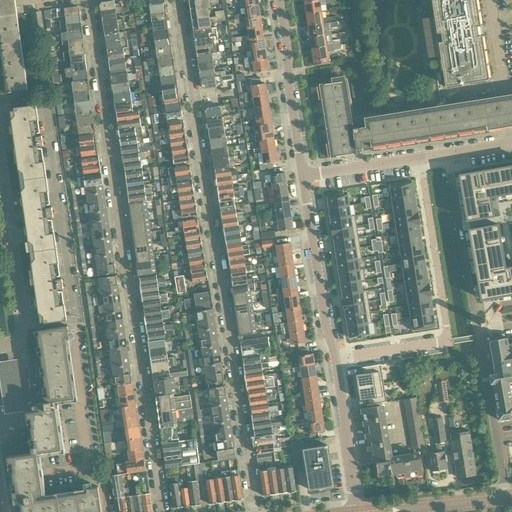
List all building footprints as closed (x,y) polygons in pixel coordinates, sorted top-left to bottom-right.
[(15,0),(0,0),(0,40),(7,93),(22,91),(23,101),(30,100),(28,90),(16,6),(15,0)] [(190,0),(188,0),(190,9),(200,8),(200,9),(208,8),(208,9),(210,8),(209,2),(215,1),(221,0),(190,0)] [(429,18),(421,19),(428,59),(435,57),(441,56),(446,85),(447,85),(447,89),(462,86),(461,83),(461,82),(470,81),(471,85),(486,82),(485,79),(486,79),(489,78),(482,34),(479,35),(477,26),(478,26),(481,25),(476,0),(432,0),(435,17),(429,18)] [(100,6),(100,11),(121,8),(121,4),(114,5),(114,1),(102,3),(99,6),(100,6)] [(320,1),(304,3),(306,15),(322,13),(321,6),(320,1)] [(165,3),(150,5),(151,14),(166,12),(165,3)] [(246,15),(235,16),(236,20),(244,19),(246,19),(261,17),(259,6),(245,8),(246,15)] [(61,11),(57,12),(57,18),(62,17),(80,15),(80,9),(77,7),(61,9),(61,11)] [(121,8),(100,11),(102,19),(116,17),(116,13),(122,12),(127,12),(126,7),(121,8)] [(200,8),(190,9),(191,20),(202,19),(209,18),(208,9),(208,8),(200,9),(200,8)] [(41,12),(32,13),(34,28),(43,27),(41,12)] [(166,12),(151,14),(152,23),(167,21),(166,12)] [(322,13),(306,15),(308,27),(323,24),(330,23),(337,22),(336,17),(323,19),(322,13)] [(66,21),(60,21),(60,24),(60,25),(60,26),(81,23),(80,15),(62,17),(66,17),(66,21)] [(202,19),(191,20),(193,32),(215,29),(215,28),(211,29),(210,23),(224,21),(224,16),(216,18),(216,17),(209,18),(202,19)] [(116,17),(102,19),(103,27),(124,24),(123,19),(117,21),(116,17)] [(261,17),(246,19),(248,30),(262,27),(261,17)] [(167,21),(152,23),(154,32),(169,30),(167,21)] [(81,23),(60,26),(61,30),(67,29),(67,32),(67,33),(82,30),(81,23)] [(124,24),(103,27),(104,35),(119,33),(118,29),(124,28),(124,24)] [(323,24),(308,27),(309,38),(325,36),(323,24)] [(262,27),(248,30),(250,40),(264,38),(262,27)] [(215,29),(193,32),(194,40),(217,36),(215,29)] [(67,32),(61,33),(62,37),(62,42),(83,39),(82,30),(67,33),(67,32)] [(169,30),(154,32),(155,41),(170,39),(169,30)] [(119,33),(104,35),(105,43),(126,40),(125,35),(125,32),(119,33)] [(325,36),(309,38),(311,50),(327,47),(333,46),(340,45),(340,40),(332,41),(331,35),(325,36)] [(217,36),(194,40),(195,48),(218,44),(217,36)] [(264,38),(250,40),(251,51),(266,49),(264,38)] [(83,39),(62,42),(63,46),(69,45),(69,49),(84,46),(83,39)] [(170,39),(155,41),(156,50),(172,48),(170,39)] [(126,40),(105,43),(106,51),(121,49),(122,49),(122,48),(127,48),(127,44),(126,40)] [(218,44),(195,48),(196,56),(219,52),(218,44)] [(70,52),(63,53),(64,58),(85,54),(84,46),(69,49),(70,52)] [(327,47),(311,50),(313,62),(314,66),(330,63),(327,47)] [(156,50),(152,51),(154,60),(158,59),(173,57),(172,48),(156,50)] [(121,49),(106,51),(108,61),(124,59),(122,49),(121,49)] [(250,58),(245,59),(245,63),(250,63),(253,62),(267,60),(266,49),(251,51),(252,58),(250,58)] [(219,52),(196,56),(197,64),(218,60),(217,56),(217,53),(219,53),(219,52)] [(85,54),(64,58),(64,62),(71,61),(71,65),(86,62),(85,54)] [(173,57),(158,59),(159,68),(174,66),(173,57)] [(124,59),(108,61),(109,71),(125,69),(124,59)] [(218,60),(197,64),(198,72),(213,69),(212,66),(218,65),(218,60)] [(250,63),(245,63),(246,68),(250,67),(251,74),(269,71),(267,60),(253,62),(250,63)] [(71,68),(65,69),(66,73),(87,70),(86,62),(71,65),(71,68)] [(174,66),(159,68),(160,77),(176,75),(174,66)] [(125,69),(109,71),(110,75),(111,85),(128,82),(127,72),(126,73),(125,69)] [(213,69),(198,72),(199,79),(220,76),(219,72),(213,73),(213,69)] [(87,70),(66,73),(66,78),(72,77),(73,81),(88,79),(87,70)] [(176,75),(160,77),(162,86),(177,84),(176,75)] [(220,76),(199,79),(200,87),(203,89),(221,86),(221,82),(231,80),(230,75),(220,77),(220,76)] [(250,94),(245,94),(246,99),(251,98),(253,97),(268,95),(266,84),(262,84),(261,85),(261,79),(254,80),(254,86),(252,86),(253,93),(250,94)] [(88,80),(72,83),(73,93),(89,91),(88,80)] [(318,86),(329,158),(354,154),(342,80),(334,81),(334,83),(318,86)] [(128,82),(111,85),(113,95),(129,92),(128,82)] [(177,84),(162,86),(163,95),(178,93),(177,84)] [(89,91),(73,93),(75,103),(91,101),(89,91)] [(129,92),(113,95),(114,104),(131,102),(129,92)] [(163,95),(161,96),(162,105),(165,104),(180,102),(178,93),(163,95)] [(251,98),(246,99),(246,103),(254,101),(255,108),(269,106),(268,95),(253,97),(251,98)] [(511,98),(506,99),(368,121),(369,127),(353,129),(356,149),(363,148),(362,145),(371,143),(372,148),(487,130),(487,131),(511,127),(511,126),(511,98)] [(91,101),(75,103),(76,115),(92,113),(91,101)] [(131,102),(114,104),(116,114),(132,112),(131,102)] [(162,105),(161,105),(162,114),(166,113),(182,111),(180,102),(165,104),(162,105)] [(36,135),(40,133),(38,121),(36,105),(14,108),(14,111),(10,111),(11,119),(12,126),(10,127),(11,134),(13,134),(16,155),(15,156),(16,163),(17,163),(18,170),(19,170),(22,191),(21,191),(22,198),(21,198),(22,206),(23,206),(26,227),(25,227),(26,235),(28,235),(29,242),(32,262),(31,262),(32,269),(31,270),(32,277),(34,277),(37,298),(35,299),(36,306),(38,306),(39,313),(40,322),(44,321),(44,324),(67,320),(64,305),(62,292),(58,292),(58,290),(63,289),(62,279),(56,280),(56,278),(60,276),(52,221),(48,220),(47,218),(53,217),(52,208),(46,209),(46,206),(50,205),(42,149),(38,149),(37,147),(43,146),(42,136),(36,137),(36,135)] [(256,116),(252,116),(254,126),(258,125),(272,123),(269,106),(255,108),(256,116)] [(204,112),(205,120),(221,117),(219,107),(207,109),(204,112)] [(132,112),(116,114),(117,122),(139,119),(138,111),(132,112)] [(182,111),(166,113),(168,122),(183,120),(182,111)] [(92,113),(76,115),(78,127),(94,125),(92,113)] [(205,120),(207,130),(222,127),(221,117),(205,120)] [(139,119),(117,122),(118,130),(134,128),(140,127),(139,119)] [(183,120),(168,122),(169,131),(185,129),(183,120)] [(258,125),(254,126),(255,136),(256,143),(260,142),(274,140),(272,123),(258,125)] [(94,125),(78,127),(79,137),(95,135),(94,125)] [(134,128),(118,130),(119,139),(142,135),(140,127),(134,128)] [(207,130),(209,140),(224,138),(222,127),(207,130)] [(170,135),(164,136),(165,140),(186,137),(185,129),(169,131),(170,135)] [(95,135),(79,137),(80,147),(96,144),(95,135)] [(142,135),(119,139),(121,147),(143,144),(142,135)] [(165,140),(159,141),(159,145),(165,144),(171,143),(172,147),(187,145),(186,137),(165,140)] [(209,140),(211,150),(226,148),(224,138),(209,140)] [(274,140),(260,142),(262,153),(276,151),(274,140)] [(96,144),(80,147),(82,157),(98,155),(96,144)] [(143,144),(121,147),(122,155),(139,153),(153,151),(153,146),(143,148),(143,144)] [(173,152),(166,153),(167,157),(188,153),(187,145),(172,147),(173,152)] [(226,148),(211,150),(212,160),(227,158),(226,148)] [(259,153),(254,154),(255,158),(263,157),(264,164),(260,165),(260,171),(273,169),(272,163),(278,162),(276,151),(262,153),(259,153)] [(139,153),(122,155),(123,164),(140,161),(139,153)] [(188,153),(167,157),(168,161),(174,160),(174,164),(175,164),(176,168),(190,166),(190,162),(188,153)] [(82,163),(76,164),(76,168),(100,165),(99,156),(82,159),(82,163)] [(227,158),(212,160),(214,170),(229,168),(227,158)] [(140,161),(123,164),(124,172),(141,169),(141,166),(147,165),(146,161),(140,161)] [(100,165),(76,168),(78,176),(101,173),(100,165)] [(511,165),(459,175),(467,220),(494,216),(493,214),(490,197),(511,192),(511,165)] [(175,168),(169,169),(170,173),(170,177),(192,174),(190,166),(176,168),(175,168)] [(229,168),(214,170),(215,179),(236,176),(235,171),(229,172),(229,168)] [(141,169),(124,172),(124,173),(125,178),(125,179),(148,176),(148,172),(142,173),(141,169)] [(272,182),(264,184),(265,188),(272,187),(287,184),(285,173),(271,175),(272,182)] [(192,174),(170,177),(172,186),(178,185),(193,182),(192,174)] [(80,178),(82,187),(103,184),(102,175),(80,178)] [(148,176),(125,179),(126,187),(144,185),(143,181),(149,180),(148,176)] [(236,176),(215,179),(216,187),(231,185),(231,182),(237,181),(236,176)] [(178,188),(172,189),(173,194),(194,191),(193,182),(178,185),(178,188)] [(399,185),(388,186),(390,199),(414,195),(412,183),(407,183),(407,182),(399,183),(399,185)] [(82,187),(83,196),(105,193),(103,184),(82,187)] [(287,184),(272,187),(275,203),(289,201),(287,184)] [(144,185),(126,187),(127,195),(151,192),(150,188),(144,189),(144,185)] [(231,185),(216,187),(217,195),(243,192),(242,187),(238,188),(232,189),(231,185)] [(194,191),(173,194),(174,199),(180,198),(180,201),(195,199),(194,191)] [(151,192),(127,195),(128,203),(129,204),(146,202),(145,197),(151,196),(151,192)] [(243,192),(217,195),(218,204),(219,208),(234,206),(234,202),(233,198),(239,197),(243,197),(243,192)] [(84,205),(88,204),(106,202),(105,193),(83,196),(84,205)] [(335,197),(327,198),(329,209),(349,206),(347,195),(343,195),(343,194),(335,195),(335,197)] [(414,195),(390,199),(391,211),(416,207),(414,195)] [(181,205),(175,206),(175,210),(197,207),(195,199),(180,201),(181,205)] [(146,202),(129,204),(130,214),(147,212),(146,201),(146,202)] [(276,209),(271,210),(272,216),(277,215),(278,220),(292,218),(289,201),(275,203),(276,209)] [(85,214),(89,213),(107,211),(106,202),(88,204),(84,205),(85,214)] [(234,206),(219,208),(220,212),(221,220),(242,217),(242,213),(236,214),(234,206)] [(349,206),(329,209),(331,220),(350,217),(350,216),(349,206)] [(176,211),(172,211),(174,219),(177,219),(183,218),(183,222),(198,219),(197,216),(198,216),(197,207),(175,210),(176,211)] [(416,207),(391,211),(393,223),(396,223),(396,222),(419,219),(418,211),(417,212),(416,207)] [(89,213),(91,222),(108,219),(107,211),(89,213)] [(147,212),(130,214),(132,224),(149,222),(147,212)] [(331,224),(330,224),(331,231),(357,227),(355,215),(350,216),(350,217),(331,220),(331,224)] [(242,217),(221,220),(223,229),(238,226),(237,222),(243,221),(242,217)] [(278,220),(270,221),(271,226),(278,224),(279,232),(294,229),(292,218),(278,220)] [(88,231),(92,231),(110,228),(108,219),(91,222),(87,223),(88,231)] [(180,228),(176,228),(176,233),(185,231),(185,233),(200,230),(198,219),(183,222),(179,222),(180,228)] [(419,219),(396,222),(396,223),(397,234),(420,231),(419,226),(420,226),(419,219)] [(149,222),(132,224),(133,235),(150,232),(149,222)] [(498,224),(469,229),(469,230),(481,300),(511,294),(511,266),(503,269),(496,232),(499,232),(498,226),(498,224)] [(238,226),(223,229),(224,237),(245,233),(244,229),(244,225),(238,226)] [(357,227),(331,231),(332,237),(333,236),(334,241),(359,237),(357,227)] [(92,231),(93,240),(111,237),(110,228),(92,231)] [(186,237),(180,237),(181,242),(202,239),(200,230),(185,233),(186,237)] [(274,231),(261,233),(262,239),(275,237),(274,231)] [(397,234),(395,234),(397,247),(399,246),(421,242),(420,231),(397,234)] [(150,232),(133,235),(134,245),(152,242),(150,232)] [(245,233),(224,237),(225,245),(241,243),(240,239),(246,238),(245,233)] [(93,240),(95,249),(112,246),(111,237),(93,240)] [(359,237),(334,241),(336,252),(360,248),(359,237)] [(202,239),(181,242),(181,247),(187,246),(188,250),(203,247),(202,239)] [(152,242),(134,245),(136,255),(153,252),(152,242)] [(421,242),(399,246),(401,258),(423,254),(421,242)] [(241,243),(225,245),(227,253),(248,250),(247,246),(241,247),(241,243)] [(277,253),(270,254),(270,258),(276,257),(278,257),(292,254),(291,243),(276,245),(277,253)] [(91,249),(92,258),(114,255),(112,246),(95,249),(91,249)] [(188,253),(182,254),(183,259),(204,255),(203,247),(188,250),(188,253)] [(360,248),(336,252),(337,263),(357,259),(357,260),(362,259),(360,248)] [(248,250),(227,253),(228,262),(243,260),(243,256),(249,255),(248,250)] [(153,252),(136,255),(137,265),(154,262),(153,252)] [(279,263),(271,265),(272,269),(294,265),(292,254),(278,257),(279,263)] [(423,254),(401,258),(403,270),(425,266),(423,254)] [(92,258),(93,267),(115,264),(114,255),(92,258)] [(204,255),(183,259),(184,263),(190,262),(190,266),(206,264),(204,255)] [(357,259),(337,263),(339,273),(359,270),(357,260),(357,259)] [(243,260),(228,262),(229,270),(251,267),(250,263),(244,264),(243,260)] [(154,262),(137,265),(138,275),(156,273),(154,262)] [(115,264),(93,267),(95,276),(116,273),(115,264)] [(191,270),(185,271),(186,275),(207,272),(206,264),(190,266),(191,270)] [(294,265),(272,269),(273,273),(280,272),(281,278),(296,276),(294,265)] [(425,266),(403,270),(405,281),(405,282),(427,278),(425,266)] [(251,267),(229,270),(230,278),(246,276),(245,272),(251,271),(251,267)] [(359,270),(339,273),(341,284),(361,281),(365,281),(364,269),(359,270)] [(207,272),(186,275),(187,280),(192,279),(193,283),(208,280),(207,272)] [(156,275),(139,278),(140,286),(165,282),(164,278),(157,279),(156,275)] [(117,276),(95,279),(96,288),(100,287),(118,285),(117,276)] [(184,276),(175,277),(178,294),(186,292),(184,276)] [(246,276),(230,278),(231,286),(253,283),(252,279),(246,280),(246,276)] [(283,288),(275,289),(276,297),(280,296),(284,295),(298,293),(296,276),(281,278),(283,288)] [(405,281),(403,282),(405,294),(430,290),(429,283),(428,283),(427,278),(405,282),(405,281)] [(361,281),(341,284),(342,295),(362,292),(362,291),(361,281)] [(165,282),(140,286),(141,294),(158,291),(158,287),(165,286),(165,282)] [(253,283),(231,286),(233,295),(250,292),(254,292),(253,283)] [(118,285),(100,287),(102,296),(119,294),(118,285)] [(343,299),(342,300),(343,306),(369,301),(367,290),(362,291),(362,292),(342,295),(343,299)] [(430,290),(405,294),(406,306),(409,306),(409,305),(431,302),(430,297),(431,297),(430,290)] [(158,291),(141,294),(142,301),(167,298),(166,294),(159,295),(158,291)] [(179,305),(185,305),(212,300),(210,292),(194,294),(195,298),(184,300),(181,297),(178,298),(179,305)] [(250,292),(233,295),(234,306),(251,303),(250,292)] [(285,301),(281,301),(283,313),(287,312),(301,310),(298,293),(284,295),(285,301)] [(102,296),(98,297),(99,306),(103,305),(121,303),(119,294),(102,296)] [(167,298),(142,301),(143,309),(161,307),(160,303),(168,302),(167,302),(167,298)] [(212,300),(185,305),(186,309),(196,307),(197,311),(213,309),(212,300)] [(369,301),(343,306),(344,312),(345,311),(346,316),(370,312),(369,301)] [(431,302),(409,305),(409,306),(411,317),(433,314),(431,302)] [(121,303),(103,305),(104,314),(122,312),(121,303)] [(251,303),(234,306),(236,316),(253,313),(251,303)] [(161,307),(143,309),(145,317),(169,314),(169,310),(161,311),(161,307)] [(213,309),(195,312),(197,321),(215,319),(213,309)] [(283,313),(273,314),(274,325),(280,324),(279,317),(287,316),(288,323),(303,321),(301,310),(287,312),(283,313)] [(104,314),(100,315),(101,324),(105,323),(123,321),(122,312),(104,314)] [(370,312),(346,316),(347,327),(367,324),(372,323),(370,312)] [(253,313),(236,316),(237,326),(254,323),(253,313)] [(169,314),(145,317),(146,325),(163,323),(162,319),(170,318),(169,314)] [(433,314),(411,317),(413,330),(422,328),(422,330),(430,328),(430,327),(435,326),(433,314)] [(215,319),(197,321),(198,331),(216,328),(215,319)] [(105,323),(101,324),(103,332),(107,332),(124,330),(123,321),(105,323)] [(286,323),(280,324),(280,328),(284,327),(284,328),(285,335),(290,334),(304,332),(303,321),(288,323),(286,323)] [(163,323),(146,325),(147,333),(172,330),(172,325),(163,326),(163,323)] [(254,323),(237,326),(239,336),(256,334),(254,323)] [(367,324),(347,327),(349,338),(357,337),(357,338),(365,337),(365,335),(369,335),(367,324)] [(33,406),(33,411),(26,412),(28,428),(31,427),(33,438),(30,438),(32,453),(7,457),(10,472),(12,471),(14,482),(11,483),(14,504),(21,503),(22,511),(101,511),(98,487),(87,488),(87,492),(31,500),(31,496),(43,494),(37,453),(62,449),(56,408),(52,409),(51,402),(74,399),(65,338),(69,337),(67,326),(34,331),(35,336),(38,336),(39,347),(37,347),(38,356),(41,356),(42,367),(39,367),(41,377),(44,376),(45,387),(42,388),(44,402),(38,403),(39,405),(33,406)] [(216,328),(198,331),(200,340),(217,337),(216,328)] [(124,330),(107,332),(108,341),(126,339),(124,330)] [(172,330),(147,333),(148,341),(164,339),(165,339),(164,335),(173,334),(172,330)] [(285,335),(281,335),(282,339),(291,338),(292,345),(306,343),(304,332),(290,334),(285,335)] [(217,337),(200,340),(201,349),(219,346),(217,337)] [(267,337),(240,341),(241,352),(242,359),(263,356),(262,349),(269,348),(267,337)] [(490,340),(494,369),(491,370),(492,375),(490,375),(491,384),(494,384),(498,409),(496,409),(498,421),(511,418),(511,402),(509,383),(508,382),(511,381),(511,343),(508,344),(507,339),(506,338),(491,340),(490,340)] [(108,341),(104,341),(105,350),(109,350),(127,348),(126,339),(108,341)] [(164,339),(148,341),(149,349),(170,346),(173,345),(173,341),(170,342),(165,343),(164,339)] [(170,346),(149,349),(150,357),(166,355),(166,351),(179,349),(178,345),(173,345),(170,346)] [(219,346),(201,349),(202,358),(220,355),(219,346)] [(127,348),(109,350),(111,359),(128,357),(127,348)] [(313,354),(299,356),(300,367),(315,365),(313,354)] [(166,355),(150,357),(151,365),(173,362),(176,361),(175,357),(172,358),(167,358),(166,355)] [(220,355),(202,358),(204,366),(222,364),(220,355)] [(242,359),(243,367),(270,363),(268,355),(263,356),(242,359)] [(111,359),(107,359),(108,368),(112,368),(130,365),(128,357),(111,359)] [(17,359),(0,361),(0,383),(5,414),(26,411),(17,359)] [(173,362),(151,365),(153,373),(169,370),(168,367),(173,366),(176,365),(176,361),(173,362)] [(270,363),(243,367),(245,375),(262,372),(262,368),(268,367),(278,366),(277,362),(270,363)] [(27,365),(30,389),(41,388),(38,364),(27,365)] [(222,364),(204,366),(205,375),(223,373),(222,364)] [(112,368),(108,368),(109,377),(113,376),(131,374),(130,365),(112,368)] [(298,368),(293,369),(293,373),(301,372),(302,378),(316,376),(315,365),(300,367),(298,368)] [(365,374),(356,375),(358,388),(384,384),(381,365),(361,368),(364,368),(365,374)] [(169,370),(153,373),(154,381),(175,378),(176,378),(188,376),(187,372),(174,373),(169,374),(169,370)] [(262,372),(245,375),(246,383),(269,379),(273,379),(280,377),(279,373),(269,375),(263,376),(262,372)] [(223,373),(205,375),(207,385),(208,384),(208,386),(223,384),(223,382),(224,382),(223,373)] [(131,374),(113,376),(114,386),(132,383),(131,374)] [(304,390),(300,390),(301,396),(319,393),(316,376),(302,378),(304,390)] [(175,378),(154,381),(155,388),(175,385),(174,378),(176,378),(175,378)] [(269,379),(246,383),(247,391),(270,387),(271,387),(274,386),(273,379),(269,379)] [(118,386),(119,397),(134,395),(132,384),(118,386)] [(208,394),(205,394),(206,398),(209,398),(226,395),(225,386),(224,386),(223,384),(208,386),(209,388),(207,389),(208,394)] [(384,384),(358,388),(360,400),(369,399),(370,404),(367,405),(367,406),(387,402),(384,384)] [(175,385),(155,388),(156,397),(173,394),(176,394),(175,385)] [(270,387),(247,391),(249,399),(274,395),(274,393),(273,390),(272,390),(271,387),(270,387)] [(319,393),(301,396),(302,405),(306,405),(307,412),(322,410),(319,393)] [(173,394),(156,397),(156,400),(160,428),(171,427),(177,426),(181,425),(186,425),(194,423),(190,395),(174,397),(173,394)] [(119,397),(121,408),(136,406),(134,395),(119,397)] [(226,395),(209,398),(210,407),(228,404),(226,395)] [(274,395),(249,399),(250,407),(267,404),(267,400),(273,399),(273,397),(274,397),(274,395)] [(228,404),(210,407),(212,416),(229,413),(228,404)] [(267,404),(250,407),(251,415),(277,411),(277,406),(268,407),(267,404)] [(121,408),(123,419),(137,416),(136,406),(121,408)] [(376,472),(377,477),(383,476),(383,475),(396,472),(397,477),(405,476),(405,477),(410,477),(409,475),(418,474),(418,475),(422,474),(419,455),(389,460),(386,444),(380,406),(362,409),(369,448),(371,459),(377,458),(378,462),(376,462),(378,471),(376,472)] [(308,419),(301,420),(301,424),(323,421),(322,410),(307,412),(308,419)] [(418,410),(406,412),(412,449),(424,447),(418,410)] [(277,411),(251,415),(252,422),(270,420),(269,417),(279,415),(278,411),(277,411)] [(229,413),(212,416),(213,424),(231,422),(229,413)] [(123,419),(124,429),(139,427),(137,416),(123,419)] [(442,418),(432,419),(436,444),(440,444),(446,442),(442,418)] [(270,420),(252,422),(253,431),(279,427),(287,426),(286,422),(276,423),(270,424),(270,420)] [(323,421),(301,424),(302,428),(307,428),(310,428),(311,434),(325,432),(323,421)] [(231,422),(213,424),(214,433),(232,431),(231,422)] [(124,429),(126,440),(141,438),(139,427),(124,429)] [(279,427),(253,431),(254,438),(271,436),(272,436),(278,435),(277,431),(277,429),(279,429),(279,427)] [(172,431),(160,433),(162,444),(178,442),(179,442),(178,439),(171,440),(171,438),(171,437),(172,435),(172,434),(172,431)] [(232,431),(214,433),(216,442),(233,439),(232,431)] [(453,448),(457,477),(476,475),(472,448),(469,432),(450,435),(453,448)] [(271,436),(254,438),(255,446),(290,441),(289,438),(282,439),(281,438),(278,438),(278,435),(272,436),(271,436)] [(126,440),(128,451),(142,449),(141,438),(126,440)] [(179,442),(178,442),(180,450),(181,458),(182,466),(199,464),(197,448),(196,439),(179,442)] [(233,439),(216,442),(217,451),(235,448),(233,439)] [(290,441),(255,446),(255,448),(256,454),(274,451),(273,448),(280,447),(291,445),(290,441)] [(178,442),(162,444),(163,453),(180,450),(178,442)] [(301,473),(306,472),(309,490),(333,486),(327,446),(304,449),(303,442),(291,443),(295,467),(301,467),(301,473)] [(437,452),(429,454),(432,471),(446,469),(445,464),(447,464),(445,453),(444,454),(443,451),(441,452),(440,444),(436,444),(437,452)] [(235,448),(217,451),(218,460),(236,458),(235,448)] [(128,451),(129,462),(144,460),(142,449),(128,451)] [(180,450),(163,453),(164,460),(181,458),(180,450)] [(181,458),(164,460),(165,468),(182,466),(181,458)] [(116,464),(118,475),(121,475),(146,471),(144,460),(129,462),(116,464)] [(286,467),(284,467),(288,493),(296,491),(292,468),(292,465),(286,466),(286,467)] [(267,469),(267,471),(271,495),(279,494),(276,470),(275,467),(267,468),(267,469)] [(282,469),(276,470),(279,494),(288,493),(284,467),(282,467),(282,469)] [(238,470),(230,471),(231,475),(235,500),(243,499),(238,470)] [(230,471),(222,472),(223,478),(226,502),(235,500),(231,475),(230,471)] [(265,472),(259,472),(263,496),(271,495),(267,471),(265,472)] [(118,475),(111,476),(114,498),(117,498),(118,500),(117,500),(117,505),(118,505),(119,511),(127,511),(124,489),(121,475),(118,475)] [(175,484),(170,485),(173,508),(183,507),(179,479),(179,475),(174,475),(175,484)] [(216,479),(214,479),(218,503),(226,502),(223,478),(216,479)] [(183,479),(179,479),(183,507),(191,506),(188,488),(185,489),(184,481),(183,479)] [(212,479),(206,480),(209,504),(218,503),(214,479),(212,479)] [(196,481),(188,482),(188,488),(191,506),(201,505),(198,481),(196,481)] [(137,495),(133,496),(135,511),(143,511),(140,486),(135,487),(137,495)] [(144,486),(140,486),(143,511),(147,511),(152,511),(149,494),(145,494),(144,486)] [(128,488),(124,489),(127,511),(135,511),(133,496),(129,496),(128,488)]
